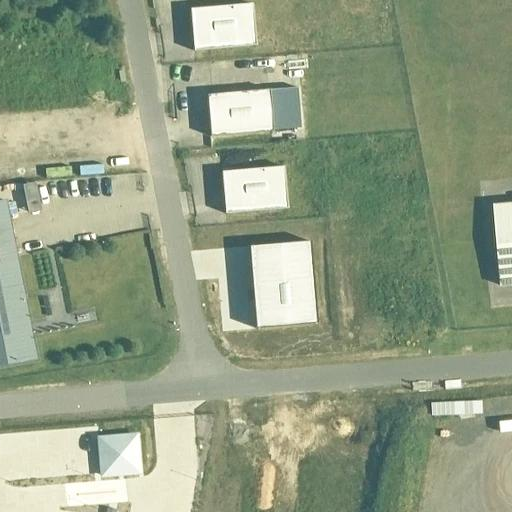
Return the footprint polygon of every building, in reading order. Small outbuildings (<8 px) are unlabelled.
[(256,4),(190,9),(194,53),(259,48),(256,4)] [(272,91),(211,95),(213,135),(274,131),(272,91)] [(290,169),(227,174),(229,213),(293,208),(290,169)] [(14,200),(0,202),(0,364),(41,357),(14,200)] [(511,204),(493,206),(500,289),(511,287),(511,204)] [(318,324),(310,243),(248,249),(255,330),(318,324)] [(102,476),(139,473),(136,435),(99,438),(102,476)]
